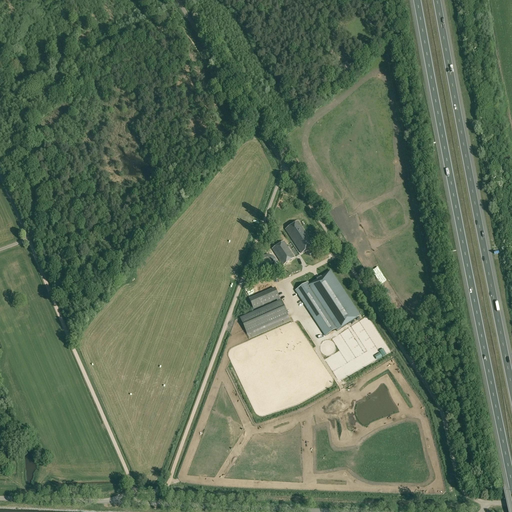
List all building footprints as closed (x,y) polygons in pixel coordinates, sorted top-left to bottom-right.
[(359,68),(355,61),(340,72),(345,76),(359,68)] [(313,246),(298,222),(286,230),(301,254),(313,246)] [(283,266),(294,258),(284,241),(272,249),(283,266)] [(360,316),(331,273),(310,287),(308,283),(295,291),(325,336),(336,330),(337,331),(360,316)] [(275,289),(249,300),(254,310),(279,299),(275,289)] [(240,319),(247,334),(288,316),(281,301),(240,319)]
